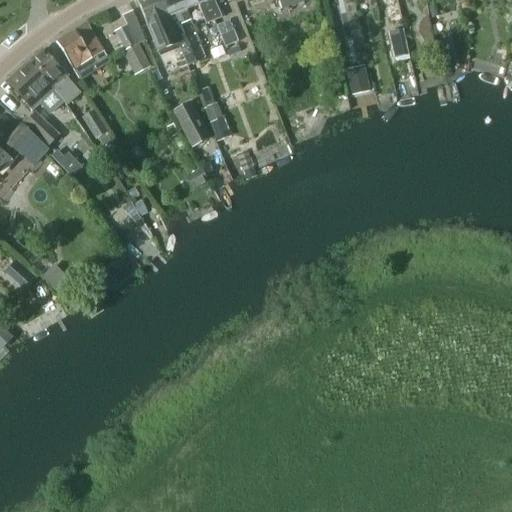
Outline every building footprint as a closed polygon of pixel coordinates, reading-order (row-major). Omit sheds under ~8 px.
[(158,0),(138,0),(136,1),(152,39),(158,53),(159,52),(163,63),(174,58),(179,69),(186,66),(177,44),(175,38),(158,0)] [(181,0),(158,0),(175,38),(177,44),(186,66),(194,63),(183,35),(179,26),(190,21),(186,10),(181,0)] [(181,0),(186,10),(197,5),(205,25),(221,19),(213,0),(181,0)] [(301,0),(245,0),(249,9),(272,0),(277,0),(280,9),(302,1),(301,0)] [(436,10),(433,14),(434,18),(440,20),(443,16),(441,11),(436,10)] [(110,62),(104,52),(103,53),(86,24),(55,43),(79,81),(110,62)] [(136,44),(126,26),(114,33),(123,50),(136,44)] [(238,43),(232,26),(218,31),(224,48),(238,43)] [(410,56),(405,29),(388,32),(393,59),(410,56)] [(137,47),(124,54),(135,75),(147,69),(137,47)] [(221,47),(210,51),(213,59),(224,54),(221,47)] [(67,81),(70,79),(62,68),(58,71),(49,60),(53,56),(48,50),(44,54),(41,51),(30,61),(31,62),(55,91),(54,92),(64,104),(67,108),(80,96),(67,81)] [(55,91),(31,62),(6,83),(31,112),(39,104),(49,116),(64,104),(54,92),(55,91)] [(364,66),(346,70),(352,95),(370,91),(364,66)] [(231,136),(223,116),(221,117),(217,104),(212,106),(207,92),(198,96),(216,143),(231,136)] [(190,103),(173,113),(192,149),(210,139),(190,103)] [(96,141),(107,133),(94,111),(82,119),(96,141)] [(24,126),(23,127),(45,148),(45,147),(46,147),(58,136),(35,114),(24,125),(24,126)] [(295,114),(283,119),(288,132),(300,128),(295,114)] [(46,149),(22,127),(11,139),(35,161),(46,149)] [(5,155),(0,150),(0,167),(9,158),(5,155)] [(56,150),(49,156),(56,163),(62,157),(56,150)] [(202,172),(187,180),(193,191),(207,183),(202,172)] [(131,205),(124,211),(136,224),(140,221),(131,205)] [(53,266),(42,278),(55,290),(66,278),(53,266)]
